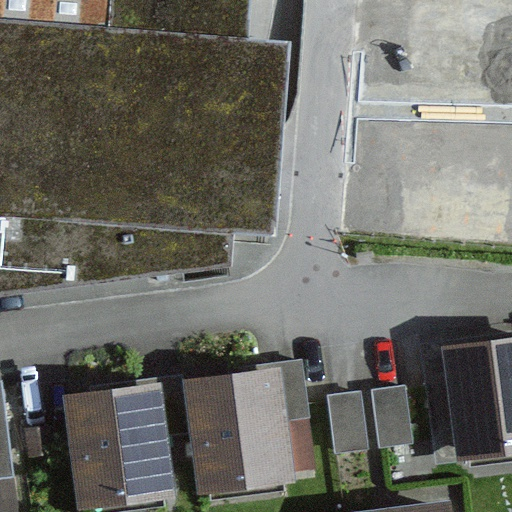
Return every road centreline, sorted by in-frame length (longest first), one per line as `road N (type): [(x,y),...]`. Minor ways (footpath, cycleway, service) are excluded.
road 1 (residential): [(304,304),(0,345)]
road 2 (residential): [(304,304),(328,0)]
road 3 (residential): [(511,293),(304,304)]
